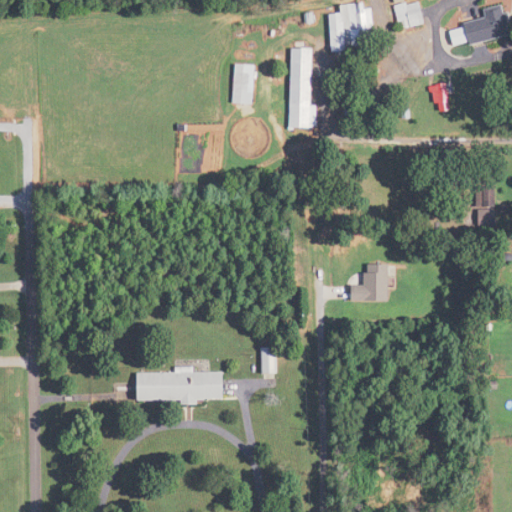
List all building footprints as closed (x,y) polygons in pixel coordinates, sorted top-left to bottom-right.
[(403,30),(428,25),(423,1),(398,7),(403,30)] [(375,4),(345,5),(345,14),(334,14),(335,51),(377,49),(375,4)] [(511,37),(511,29),(507,6),(486,11),(488,21),(451,29),(456,50),(511,37)] [(318,47),(294,47),(294,128),(318,128),(318,47)] [(237,103),(258,104),(259,64),(238,64),(237,103)] [(440,110),(449,110),(449,86),(438,86),(438,97),(440,97),(440,110)] [(350,120),(367,120),(367,107),(350,107),(350,120)] [(366,284),(352,284),(352,301),(391,301),(391,264),(366,264),(366,284)] [(278,348),(265,348),(265,372),(278,372),(278,348)] [(141,372),(141,400),(227,399),(227,371),(141,372)]
